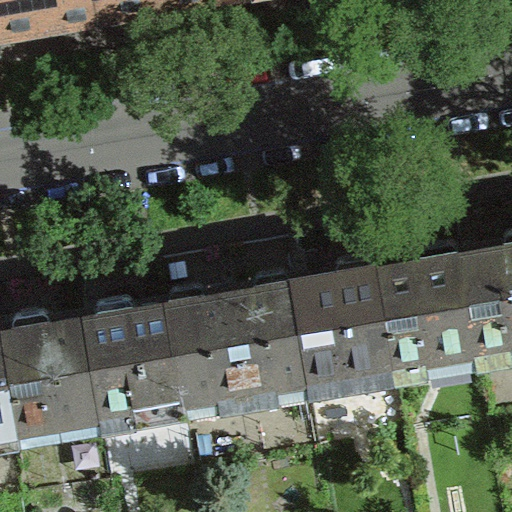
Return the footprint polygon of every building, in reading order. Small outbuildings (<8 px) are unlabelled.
[(0,0),(0,34),(6,34),(49,26),(44,0),(0,0)] [(44,0),(49,26),(64,24),(105,17),(102,0),(44,0)] [(102,0),(105,17),(121,14),(161,7),(160,0),(102,0)] [(459,245),(479,361),(511,356),(509,341),(511,340),(511,227),(507,228),(504,233),(504,237),(498,238),(459,245)] [(392,361),(395,376),(428,370),(425,355),(468,348),(471,363),(479,361),(459,245),(456,245),(456,241),(450,238),(423,242),(420,247),(420,251),(413,252),(375,258),(392,361)] [(339,256),(336,261),(336,265),(329,266),(291,272),(309,375),(311,390),(344,384),(342,369),(392,361),(375,258),(372,259),(372,255),(367,251),(339,256)] [(229,283),(204,287),(203,284),(198,280),(172,284),(169,289),(170,293),(167,294),(184,396),(217,390),(220,405),(278,395),(276,380),(309,375),(291,272),(288,273),(288,269),(283,266),(257,270),(254,275),(255,279),(229,283)] [(96,302),(97,306),(83,308),(101,410),(103,425),(136,419),(133,405),(176,397),(179,412),(187,411),(184,396),(167,294),(132,300),(131,296),(127,292),(123,293),(99,297),(96,302)] [(0,325),(17,425),(19,439),(27,438),(25,423),(101,410),(83,308),(48,314),(48,310),(43,307),(37,308),(16,311),(12,316),(13,320),(0,322),(0,325)] [(0,427),(17,425),(0,325),(0,427)]
